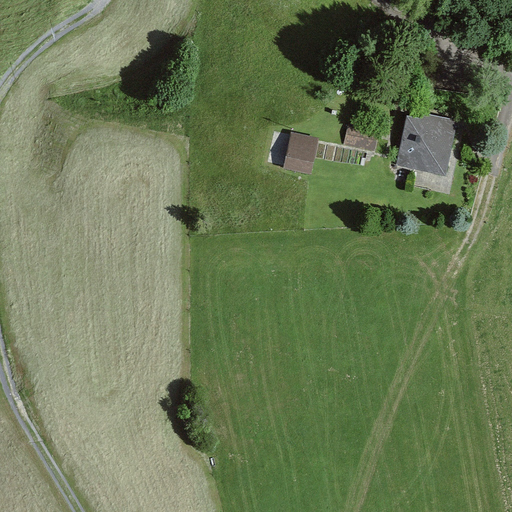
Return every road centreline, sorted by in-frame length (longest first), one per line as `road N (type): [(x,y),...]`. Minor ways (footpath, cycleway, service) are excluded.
road 1 (unclassified): [(374,0),(496,84),(500,113),(478,210)]
road 2 (track): [(0,359),(20,420),(76,511)]
road 3 (track): [(104,0),(48,42),(0,96)]
